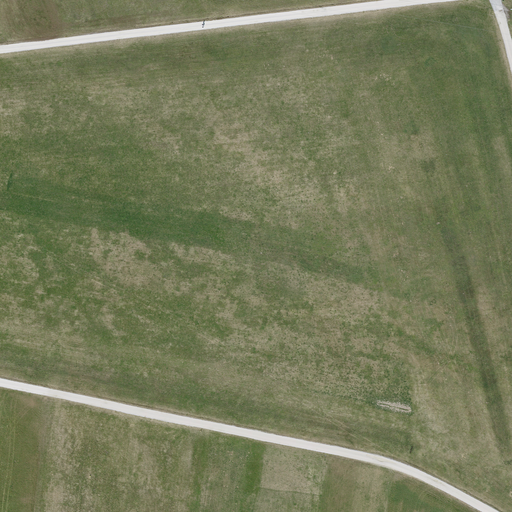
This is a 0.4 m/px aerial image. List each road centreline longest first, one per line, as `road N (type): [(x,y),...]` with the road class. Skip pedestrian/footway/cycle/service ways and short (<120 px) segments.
road 1 (track): [(490,511),(366,457),(0,382)]
road 2 (track): [(426,0),(0,50)]
